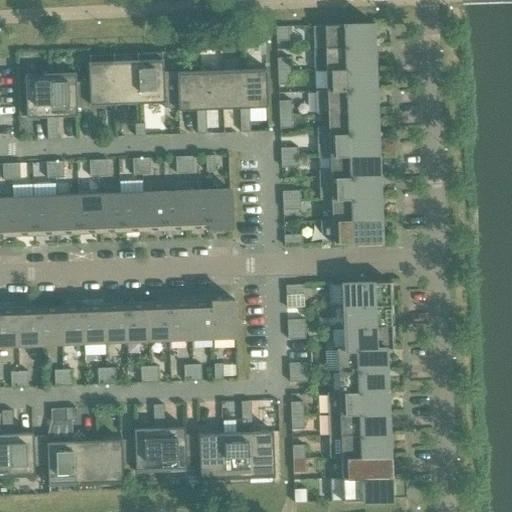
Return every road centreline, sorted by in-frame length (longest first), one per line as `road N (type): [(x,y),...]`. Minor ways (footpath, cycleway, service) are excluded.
road 1 (residential): [(0,398),(276,388),(272,262)]
road 2 (residential): [(272,262),(270,141),(0,149)]
road 3 (residential): [(272,262),(0,275)]
road 4 (residential): [(428,0),(437,256)]
road 5 (residential): [(437,256),(447,511)]
road 6 (residential): [(437,256),(272,262)]
